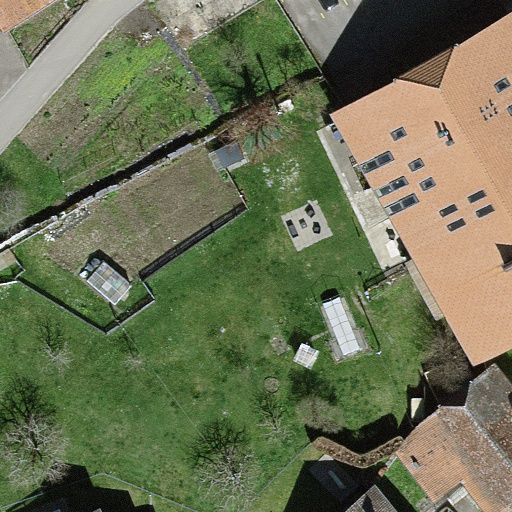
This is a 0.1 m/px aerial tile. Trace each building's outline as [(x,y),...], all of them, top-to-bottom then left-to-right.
[(0,0),(0,16),(25,0),(0,0)] [(473,0),(402,46),(418,72),(508,20),(496,0),(473,0)] [(511,18),(508,20),(418,72),(348,111),(428,254),(409,264),(435,314),(456,303),(478,343),(511,323),(511,18)] [(457,478),(466,471),(497,509),(511,496),(511,394),(490,367),(425,419),(399,452),(432,493),(425,499),(434,508),(463,485),(457,478)] [(390,511),(370,488),(344,511),(390,511)]
